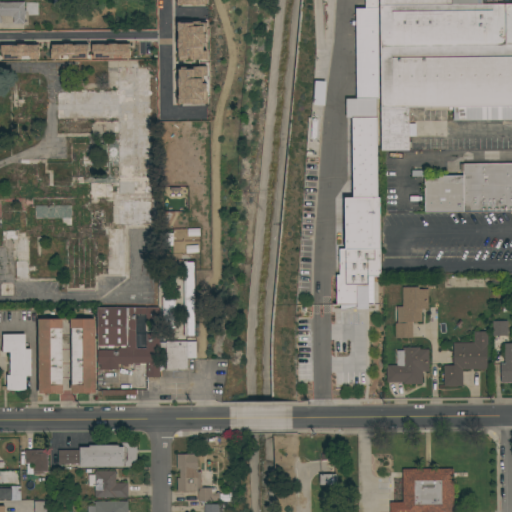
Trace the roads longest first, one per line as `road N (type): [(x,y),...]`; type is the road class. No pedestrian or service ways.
road 1 (residential): [(0,420),(233,418)]
road 2 (tertiary): [(284,418),(511,415)]
